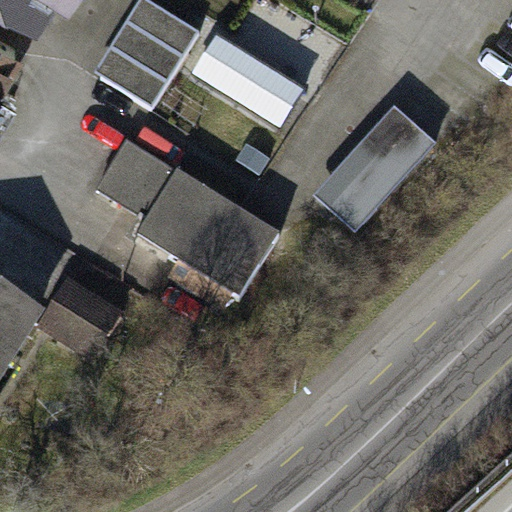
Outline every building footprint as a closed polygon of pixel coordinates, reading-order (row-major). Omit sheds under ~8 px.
[(47,0),(80,19),(91,0),(47,0)] [(214,36),(157,4),(114,81),(171,113),(214,36)] [(0,152),(59,46),(0,13),(0,152)] [(337,94),(271,54),(246,95),(313,135),(337,94)] [(477,152),(427,108),(356,190),(406,233),(477,152)] [(321,245),(145,155),(123,198),(172,223),(162,243),(288,308),(321,245)] [(83,315),(0,267),(0,448),(5,451),(83,315)]
